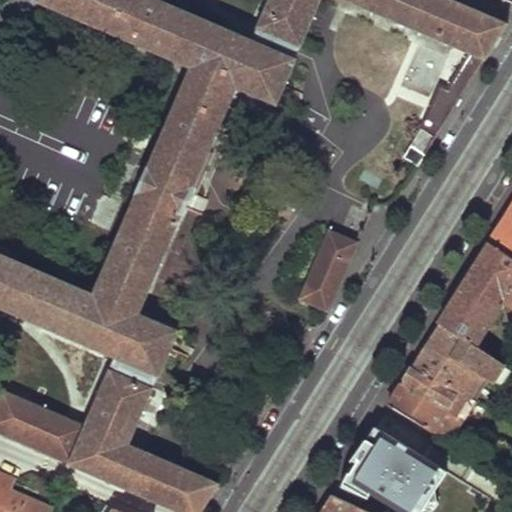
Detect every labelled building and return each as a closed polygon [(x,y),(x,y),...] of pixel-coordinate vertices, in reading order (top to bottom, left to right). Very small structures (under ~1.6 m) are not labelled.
[(421,126),(435,134),(505,23),(452,0),(266,0),(250,38),(160,0),(41,0),(186,62),(88,292),(0,254),(0,308),(112,357),(82,426),(0,391),(0,432),(185,511),(197,511),(217,480),(126,443),(175,329),(135,310),(231,86),(272,103),(320,0),(324,0),(416,40),(462,60),(452,81),(443,78),(421,126)] [(401,157),(415,166),(433,138),(418,129),(401,157)] [(511,203),(486,245),(511,260),(511,203)] [(294,298),(322,310),(333,292),(338,281),(356,243),(324,229),(294,298)] [(437,323),(473,345),(501,301),(511,307),(511,260),(486,245),(437,323)] [(282,347),(295,355),(310,329),(298,321),(282,347)] [(437,323),(424,344),(481,380),(485,382),(492,386),(504,365),(498,361),(473,345),(437,323)] [(411,364),(470,400),(481,380),(424,344),(411,364)] [(440,409),(458,420),(470,400),(411,364),(399,384),(440,409)] [(228,437),(241,442),(280,379),(269,373),(228,437)] [(415,424),(446,441),(449,436),(441,430),(444,425),(434,419),(440,409),(399,384),(385,407),(415,424)] [(441,430),(449,436),(458,420),(440,409),(434,419),(444,425),(441,430)] [(195,459),(224,471),(241,442),(228,437),(208,428),(195,459)] [(423,511),(447,473),(373,428),(339,484),(385,511),(423,511)] [(0,511),(46,511),(48,508),(6,490),(12,479),(0,473),(0,511)] [(362,511),(328,497),(318,511),(362,511)]
